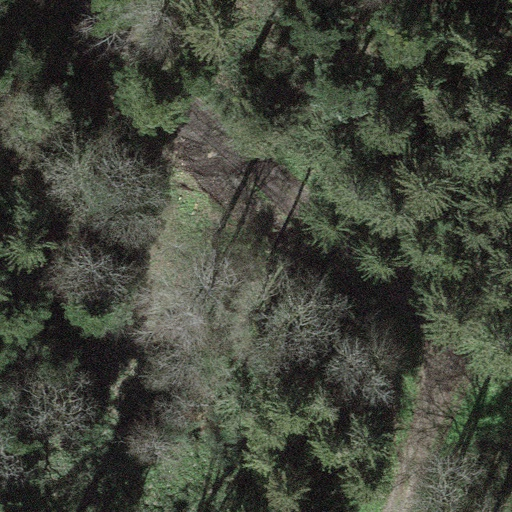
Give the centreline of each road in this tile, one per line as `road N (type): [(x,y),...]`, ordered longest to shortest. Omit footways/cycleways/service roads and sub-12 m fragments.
road 1 (track): [(511,352),(450,324),(279,211),(57,0)]
road 2 (track): [(394,511),(450,324)]
